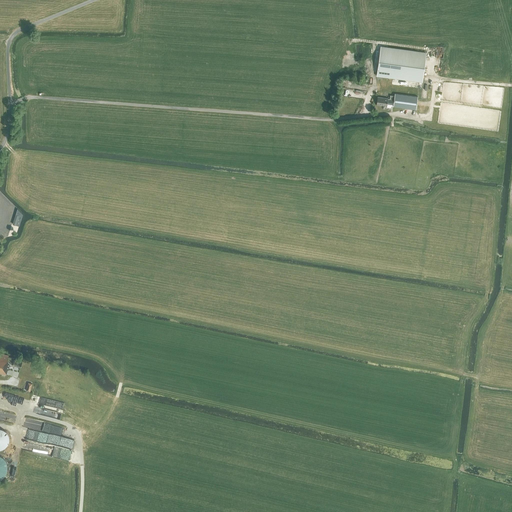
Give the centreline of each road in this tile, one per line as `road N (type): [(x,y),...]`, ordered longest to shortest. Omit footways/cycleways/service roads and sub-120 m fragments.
road 1 (unclassified): [(0,148),(9,123),(10,36),(94,0)]
road 2 (track): [(80,511),(73,427),(0,402)]
